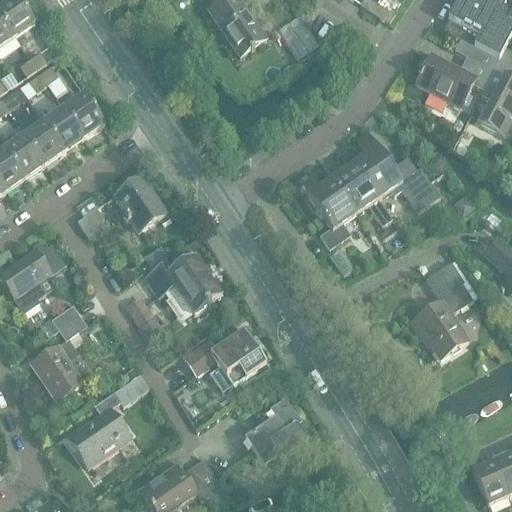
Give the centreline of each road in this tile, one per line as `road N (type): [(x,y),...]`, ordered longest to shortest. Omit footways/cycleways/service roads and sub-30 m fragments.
road 1 (tertiary): [(399,511),(217,212)]
road 2 (residential): [(192,444),(52,211)]
road 3 (residential): [(439,253),(336,310),(255,187)]
road 4 (residential): [(255,187),(350,123),(431,0)]
road 5 (tertiary): [(167,136),(70,0)]
road 6 (residential): [(0,505),(26,473),(21,429),(0,377)]
road 7 (residential): [(52,211),(167,136)]
